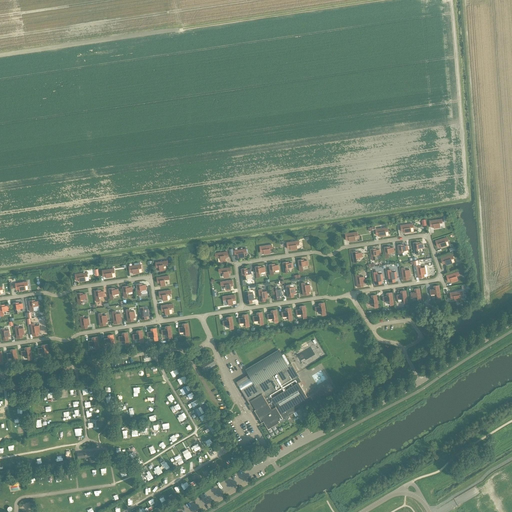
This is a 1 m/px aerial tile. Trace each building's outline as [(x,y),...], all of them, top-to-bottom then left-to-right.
[(442,219),(429,221),(430,227),(433,227),(434,229),(440,228),(440,223),(442,223),(442,219)] [(413,224),(400,225),(401,231),(404,231),(405,233),(411,232),(410,227),(413,227),(413,224)] [(387,227),(375,229),(375,230),(376,235),(379,235),(379,237),(386,236),(385,231),(388,231),(387,227)] [(357,232),(345,234),(346,240),(349,239),(349,241),(356,240),(355,236),(358,235),(357,232)] [(447,237),(435,241),(437,247),(440,246),(441,248),(447,246),(446,241),(448,241),(447,237)] [(299,241),(287,242),(287,249),(290,248),(291,250),(297,249),(297,245),(299,244),(299,241)] [(417,242),(413,243),(415,254),(418,253),(417,249),(423,248),(423,243),(417,244),(417,242)] [(272,245),(260,247),(261,253),(264,252),(264,254),(270,253),(270,249),(272,248),(272,245)] [(408,250),(407,245),(402,246),(402,245),(398,245),(399,256),(403,256),(402,251),(408,250)] [(388,247),(384,247),(386,258),(389,258),(388,253),(394,252),(394,247),(388,248),(388,247)] [(246,249),(234,250),(235,256),(238,256),(238,258),(245,257),(244,252),(247,252),(246,249)] [(374,249),(370,249),(372,260),(375,260),(374,255),(380,254),(380,250),(374,250),(374,249)] [(228,257),(227,252),(227,251),(215,253),(216,257),(220,256),(221,262),(226,261),(225,257),(228,257)] [(354,263),(357,262),(356,258),(362,257),(362,252),(356,253),(356,251),(352,252),(354,263)] [(452,255),(441,258),(443,264),(445,263),(446,265),(452,263),(451,259),(454,258),(452,255)] [(155,262),(156,268),(159,267),(160,271),(164,271),(163,265),(168,264),(167,260),(155,262)] [(308,265),(308,260),(302,261),(302,260),(298,260),(300,271),(303,271),(302,266),(308,265)] [(287,262),(283,263),(284,273),(288,273),(287,268),(293,267),(292,263),(287,264),(287,262)] [(141,264),(129,266),(130,272),(133,272),(133,274),(139,273),(139,268),(141,268),(141,264)] [(273,264),(269,265),(270,275),(274,275),(273,270),(279,269),(278,265),(273,266),(273,264)] [(420,265),(417,266),(418,278),(424,277),(424,274),(426,274),(425,267),(420,268),(420,265)] [(259,266),(255,267),(257,278),(260,277),(259,272),(265,272),(265,267),(259,268),(259,266)] [(231,267),(218,269),(219,273),(223,272),(224,278),(229,277),(228,273),(231,273),(231,267)] [(114,268),(102,270),(103,276),(106,276),(106,278),(113,277),(112,272),(115,272),(114,268)] [(245,268),(241,269),(243,280),(246,279),(245,275),(251,274),(251,269),(245,270),(245,268)] [(405,268),(401,268),(403,280),(409,279),(409,276),(411,276),(410,270),(405,270),(405,268)] [(391,270),(387,270),(389,282),(395,282),(395,279),(397,278),(396,272),(391,272),(391,270)] [(85,276),(88,276),(87,272),(75,274),(76,280),(79,280),(79,282),(86,281),(85,276)] [(377,272),(373,272),(375,285),(381,284),(381,281),(383,280),(382,274),(377,274),(377,272)] [(458,272),(446,276),(448,281),(451,280),(451,283),(458,281),(456,276),(459,275),(458,272)] [(357,287),(363,286),(363,283),(365,283),(364,276),(359,277),(359,274),(355,275),(357,287)] [(165,280),(169,279),(169,276),(157,277),(157,283),(160,282),(161,286),(166,286),(165,280)] [(232,280),(220,282),(221,285),(225,285),(226,291),(231,290),(230,286),(233,285),(232,280)] [(27,282),(15,283),(16,289),(19,289),(19,291),(26,290),(25,285),(28,285),(27,282)] [(305,283),(301,283),(303,295),(309,294),(309,291),(311,291),(310,285),(305,285),(305,283)] [(140,284),(136,285),(138,295),(141,295),(141,290),(146,289),(146,285),(140,286),(140,284)] [(290,285),(286,285),(288,298),(294,297),(293,294),(295,293),(295,287),(290,288),(290,285)] [(126,286),(122,287),(124,297),(127,297),(127,292),(133,291),(132,287),(127,288),(126,286)] [(439,286),(433,286),(434,289),(430,290),(430,295),(436,294),(437,298),(441,298),(439,286)] [(276,287),(272,288),(274,300),(280,299),(280,296),(282,296),(281,289),(276,290),(276,287)] [(113,288),(108,289),(110,300),(114,299),(113,294),(119,294),(118,289),(113,290),(113,288)] [(414,292),(410,293),(411,297),(417,297),(418,301),(421,301),(419,288),(414,289),(414,292)] [(262,289),(258,290),(260,302),(266,301),(266,298),(268,298),(267,291),(262,292),(262,289)] [(99,290),(95,291),(96,302),(100,301),(99,297),(105,296),(104,291),(99,292),(99,290)] [(171,290),(159,292),(160,297),(162,297),(163,301),(168,300),(167,294),(171,293),(171,290)] [(401,294),(397,295),(397,300),(403,299),(404,303),(407,303),(406,290),(400,291),(401,294)] [(248,291),(244,292),(246,304),(252,303),(252,300),(254,300),(253,293),(248,294),(248,291)] [(462,291),(450,293),(451,299),(454,298),(454,301),(461,300),(460,295),(463,295),(462,291)] [(81,299),(87,298),(86,294),(81,295),(80,293),(76,294),(78,304),(82,304),(81,299)] [(387,296),(383,297),(384,302),(389,301),(390,305),(394,305),(392,293),(386,293),(387,296)] [(235,295),(222,297),(223,300),(228,299),(228,305),(233,305),(233,301),(235,300),(235,295)] [(376,295),(371,296),(371,299),(367,299),(368,304),(374,303),(375,308),(378,307),(376,295)] [(33,300),(29,301),(30,312),(34,311),(33,306),(39,306),(38,301),(33,302),(33,300)] [(17,303),(13,303),(14,314),(18,313),(17,309),(23,308),(22,303),(17,304),(17,303)] [(326,315),(324,303),(319,304),(319,307),(315,307),(316,312),(322,311),(322,315),(326,315)] [(173,304),(161,306),(162,311),(165,311),(165,315),(170,314),(169,308),(174,307),(173,304)] [(3,305),(0,305),(0,313),(0,316),(4,316),(3,311),(9,310),(8,305),(3,306),(3,305)] [(307,318),(305,306),(300,306),(300,309),(296,310),(297,315),(303,314),(303,318),(307,318)] [(143,307),(140,308),(141,320),(147,319),(147,316),(149,316),(148,309),(144,310),(143,307)] [(285,309),(286,312),(282,312),(282,317),(288,316),(289,321),(293,320),(291,308),(285,309)] [(129,309),(126,310),(128,322),(134,321),(133,318),(135,318),(134,311),(130,312),(129,309)] [(271,311),(271,314),(267,314),(268,319),(274,318),(275,323),(278,322),(276,310),(271,311)] [(115,311),(112,312),(114,324),(120,323),(119,320),(121,320),(120,313),(116,314),(115,311)] [(257,313),(257,316),(253,317),(254,321),(260,320),(260,325),(264,324),(262,312),(257,313)] [(102,313),(98,314),(100,326),(106,325),(106,322),(108,322),(107,315),(102,316),(102,313)] [(239,319),(239,323),(245,322),(246,327),(249,326),(248,314),(242,315),(243,318),(239,319)] [(87,325),(89,325),(88,318),(84,319),(83,316),(80,317),(82,329),(88,328),(87,325)] [(227,320),(223,321),(224,326),(229,325),(230,329),(234,329),(232,317),(226,317),(227,320)] [(34,323),(31,324),(33,336),(39,335),(38,332),(40,332),(39,325),(35,326),(34,323)] [(189,336),(188,323),(182,324),(183,327),(179,328),(179,332),(185,331),(186,336),(189,336)] [(18,326),(15,326),(17,338),(23,338),(22,335),(24,334),(23,328),(19,328),(18,326)] [(172,338),(170,326),(165,327),(165,330),(162,330),(162,335),(168,334),(169,339),(172,338)] [(4,328),(0,328),(2,341),(8,340),(8,337),(10,336),(9,330),(4,331),(4,328)] [(156,328),(151,329),(151,332),(147,332),(148,337),(154,336),(154,341),(158,340),(156,328)] [(133,335),(134,339),(139,338),(140,343),(144,342),(142,330),(136,331),(137,334),(133,335)] [(129,345),(127,332),(122,333),(122,336),(119,337),(119,341),(125,340),(126,345),(129,345)] [(108,338),(104,339),(105,344),(111,343),(111,347),(115,347),(113,335),(108,335),(108,338)] [(88,341),(89,346),(95,345),(96,350),(99,349),(97,337),(92,338),(92,341),(88,341)] [(47,344),(42,345),(42,348),(38,349),(39,353),(45,353),(45,357),(49,357),(47,344)] [(32,359),(30,347),(25,348),(25,351),(21,351),(22,356),(28,355),(28,360),(32,359)] [(18,361),(16,349),(10,350),(11,353),(7,354),(8,358),(13,357),(14,362),(18,361)] [(311,396),(310,397),(309,396),(308,397),(306,395),(299,383),(298,382),(300,381),(296,374),(297,373),(292,365),(291,366),(290,364),(288,365),(279,350),(246,370),(249,374),(236,382),(238,385),(251,378),(254,382),(241,390),(249,404),(252,403),(253,406),(253,407),(253,408),(253,409),(254,409),(255,409),(256,409),(254,410),(261,422),(262,422),(263,421),(268,429),(280,422),(279,421),(283,418),(310,402),(312,401),(312,400),(313,399),(316,397),(314,394),(311,396)] [(204,371),(204,370),(216,363),(213,358),(200,365),(204,371)] [(104,449),(77,453),(78,458),(105,455),(104,449)]
